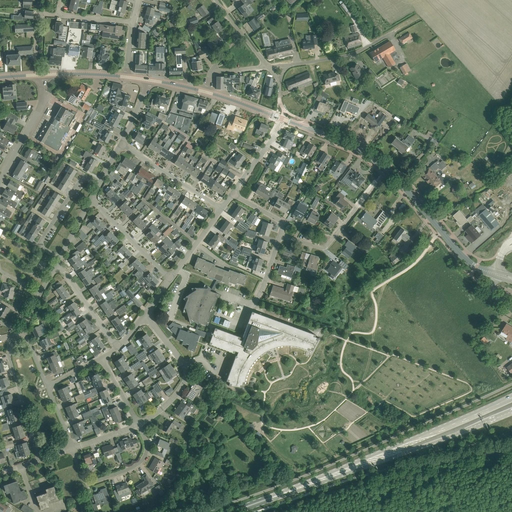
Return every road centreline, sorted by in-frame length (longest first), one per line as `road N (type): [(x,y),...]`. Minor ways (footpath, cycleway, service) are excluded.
road 1 (secondary): [(495,273),(462,255),(369,155),(281,118)]
road 2 (primary): [(511,397),(372,460)]
road 3 (primary): [(232,511),(372,460)]
road 4 (primary): [(372,460),(511,410)]
road 5 (residential): [(137,424),(168,403),(186,375),(144,314)]
road 6 (residential): [(279,235),(321,248),(383,174)]
road 7 (residential): [(71,448),(83,479),(92,482),(144,457),(137,424)]
road 8 (residential): [(40,459),(8,354),(17,336)]
road 9 (residential): [(59,257),(38,245),(82,175),(99,183)]
road 10 (residential): [(221,208),(120,143)]
